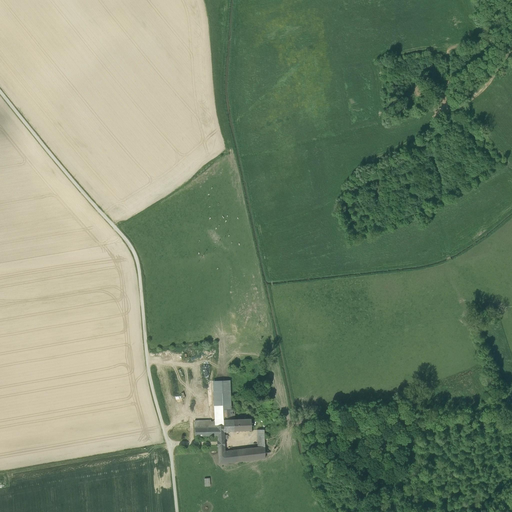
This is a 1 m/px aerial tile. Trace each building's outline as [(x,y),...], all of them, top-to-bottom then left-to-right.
[(194,421),(195,428),(217,427),(217,425),(224,425),(223,420),(223,410),(231,410),(230,380),(213,381),(214,420),(194,421)] [(203,395),(202,381),(195,381),(196,394),(200,394),(200,397),(202,397),(202,399),(204,399),(203,395)] [(223,410),(223,420),(233,420),(234,420),(235,418),(234,410),(231,410),(223,410)] [(233,420),(234,431),(251,430),(251,419),(234,420),(233,420)] [(217,441),(217,442),(224,442),(224,431),(234,431),(233,420),(223,420),(224,425),(217,425),(217,427),(195,428),(195,437),(217,436),(218,441),(217,441)] [(225,451),(224,445),(217,445),(217,447),(218,447),(219,464),(265,459),(264,447),(258,447),(225,451)]
